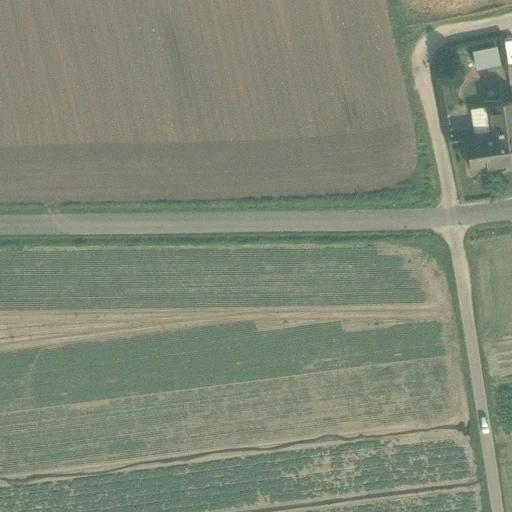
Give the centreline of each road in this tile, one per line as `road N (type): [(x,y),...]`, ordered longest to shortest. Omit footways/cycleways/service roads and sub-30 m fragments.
road 1 (track): [(511,26),(418,50),(497,511)]
road 2 (unclassified): [(511,213),(452,222),(0,227)]
